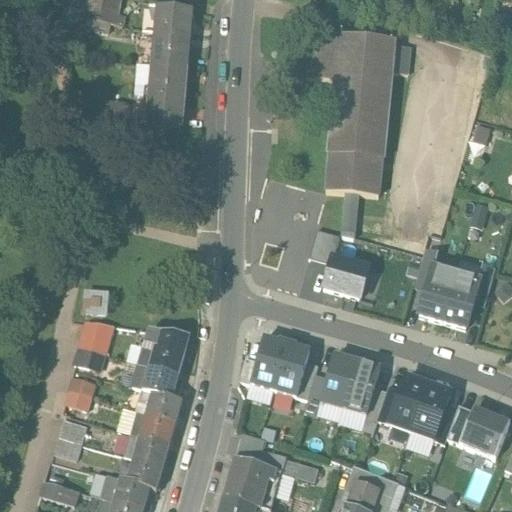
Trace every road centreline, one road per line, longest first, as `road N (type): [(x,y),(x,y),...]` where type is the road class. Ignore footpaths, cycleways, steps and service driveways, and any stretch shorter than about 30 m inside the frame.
road 1 (residential): [(243,0),(230,302)]
road 2 (residential): [(230,302),(370,341),(511,394)]
road 3 (residential): [(230,302),(217,425),(188,511)]
